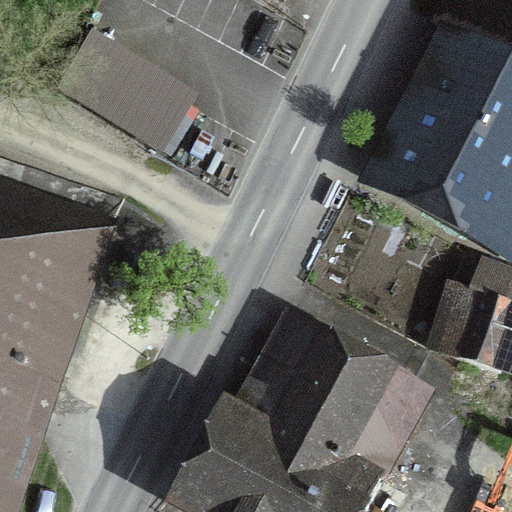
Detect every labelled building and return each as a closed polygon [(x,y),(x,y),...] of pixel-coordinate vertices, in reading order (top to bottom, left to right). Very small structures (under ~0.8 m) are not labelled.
[(511,0),(477,0),(390,181),(511,239),(511,238),(511,0)] [(0,205),(0,511),(9,511),(101,240),(0,205)] [(511,379),(511,378),(511,309),(488,372),(511,379)] [(411,384),(301,328),(252,423),(238,415),(191,507),(200,511),(374,511),(379,502),(356,490),(411,384)] [(488,372),(455,362),(445,397),(502,414),(511,379),(488,372)]
